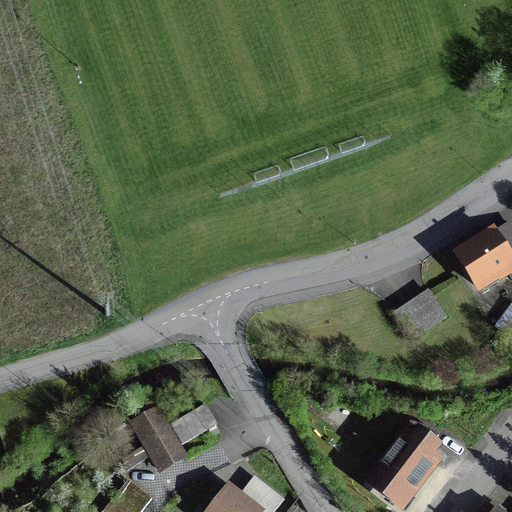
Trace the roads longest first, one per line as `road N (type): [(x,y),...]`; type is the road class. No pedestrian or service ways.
road 1 (residential): [(511,186),(428,241),(206,306)]
road 2 (residential): [(206,306),(327,511)]
road 3 (residential): [(206,306),(0,377)]
